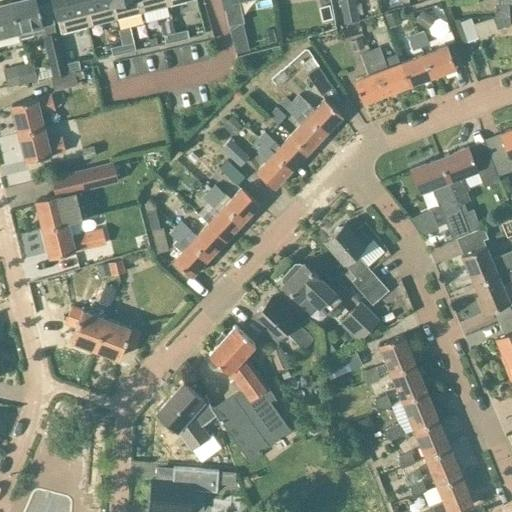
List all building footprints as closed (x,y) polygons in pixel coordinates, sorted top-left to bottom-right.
[(12,0),(13,1),(11,2),(19,33),(20,33),(21,38),(33,35),(32,29),(43,26),(35,0),(12,0)] [(88,26),(81,0),(52,0),(61,33),(88,26)] [(108,0),(81,0),(88,26),(113,20),(108,0)] [(139,13),(136,0),(108,0),(113,20),(139,13)] [(166,6),(164,0),(136,0),(139,13),(166,6)] [(222,0),(228,26),(237,24),(244,22),(240,2),(248,0),(222,0)] [(360,20),(356,0),(339,0),(344,23),(360,20)] [(511,0),(495,0),(496,16),(510,15),(510,5),(511,4),(511,0)] [(11,2),(0,4),(0,45),(21,40),(19,33),(11,2)] [(333,19),(330,5),(319,7),(322,21),(333,19)] [(402,23),(397,10),(384,15),(389,28),(402,23)] [(510,26),(510,15),(496,16),(496,27),(510,26)] [(471,17),(459,22),(467,42),(479,38),(471,17)] [(187,30),(175,33),(176,40),(189,38),(189,37),(187,30)] [(416,34),(420,46),(430,42),(425,30),(416,34)] [(53,76),(66,73),(56,32),(44,35),(53,76)] [(176,40),(175,33),(164,35),(166,42),(166,43),(176,40)] [(413,49),(420,46),(416,34),(408,37),(413,49)] [(364,41),(368,51),(384,94),(408,85),(400,63),(388,67),(384,57),(380,47),(378,48),(377,45),(378,45),(376,40),(372,41),(371,38),(364,41)] [(134,42),(121,45),(123,52),(135,50),(135,49),(134,42)] [(123,52),(121,45),(111,47),(112,54),(123,52)] [(447,45),(423,54),(432,76),(455,67),(447,45)] [(362,102),(384,94),(368,51),(360,54),(368,75),(354,80),(362,102)] [(423,54),(400,63),(408,85),(432,76),(423,54)] [(322,94),(333,86),(313,56),(302,64),(308,73),(307,73),(322,94)] [(68,70),(80,68),(78,62),(78,60),(67,63),(68,70)] [(38,61),(27,64),(31,82),(43,79),(38,61)] [(7,88),(31,82),(27,64),(3,70),(7,88)] [(54,91),(79,85),(77,80),(89,77),(87,69),(51,77),(54,91)] [(299,94),(292,101),(325,132),(342,115),(324,99),(315,109),(299,94)] [(52,95),(37,98),(11,105),(18,133),(44,127),(41,113),(55,109),(52,95)] [(301,124),(290,135),(307,151),(325,132),(292,101),(286,96),(279,103),(301,124)] [(209,137),(240,166),(250,156),(224,133),(222,135),(220,133),(225,128),(232,136),(242,125),(232,115),(223,125),(222,124),(209,137)] [(62,136),(48,139),(44,127),(18,133),(25,162),(66,151),(62,136)] [(511,158),(511,157),(511,156),(511,128),(499,133),(503,144),(488,150),(497,175),(511,169),(511,158)] [(290,135),(280,146),(264,131),(257,138),(291,169),(307,151),(290,135)] [(258,154),(266,162),(256,172),(274,188),(291,169),(257,138),(251,145),(260,152),(258,154)] [(464,175),(478,169),(483,181),(497,175),(488,150),(473,156),(468,145),(452,151),(453,152),(439,157),(459,206),(460,206),(470,199),(466,191),(469,189),(464,175)] [(419,193),(436,186),(445,212),(442,213),(452,239),(468,233),(464,221),(460,222),(455,208),(459,206),(439,157),(426,162),(425,162),(409,168),(419,193)] [(35,200),(42,229),(68,222),(81,219),(94,216),(87,189),(119,181),(114,161),(52,177),(56,195),(35,200)] [(241,187),(231,199),(214,184),(208,191),(219,201),(224,206),(241,222),(259,203),(241,187)] [(213,207),(219,201),(208,191),(202,196),(213,207)] [(157,253),(169,250),(164,227),(160,228),(156,208),(157,207),(149,199),(145,203),(157,253)] [(224,206),(207,224),(225,240),(241,222),(224,206)] [(68,222),(42,229),(49,258),(75,251),(75,252),(106,244),(102,227),(84,232),(81,219),(68,222)] [(207,224),(197,235),(181,219),(174,226),(208,258),(225,240),(207,224)] [(388,289),(356,254),(365,246),(344,223),(323,242),(344,264),(355,278),(351,281),(372,305),(388,289)] [(191,276),(208,258),(174,226),(169,232),(176,240),(172,244),(181,252),(173,260),(191,276)] [(479,228),(468,233),(457,238),(462,250),(485,240),(479,228)] [(468,270),(474,284),(511,269),(511,249),(491,258),(485,245),(461,255),(467,270),(468,270)] [(122,259),(108,263),(110,273),(111,275),(125,272),(122,259)] [(108,261),(96,264),(99,276),(110,273),(108,263),(108,261)] [(341,298),(319,278),(303,263),(282,285),(299,300),(304,294),(319,308),(320,307),(327,313),(341,298)] [(511,302),(510,303),(502,285),(511,280),(511,269),(474,284),(480,297),(479,297),(485,313),(509,303),(511,311),(511,302)] [(314,338),(295,319),(271,297),(253,317),(276,339),(284,331),(303,349),(314,338)] [(380,318),(360,299),(340,321),(360,340),(380,318)] [(96,300),(91,313),(82,310),(82,309),(72,305),(64,324),(75,328),(71,340),(94,349),(106,319),(105,318),(110,305),(96,300)] [(511,316),(507,319),(510,328),(511,332),(496,338),(502,354),(503,353),(508,366),(511,364),(511,316)] [(130,327),(130,328),(106,319),(94,349),(118,358),(123,346),(134,350),(141,331),(130,327)] [(239,389),(212,408),(215,414),(248,460),(290,430),(270,401),(275,397),(245,354),(255,343),(235,325),(209,354),(229,372),(228,373),(239,389)] [(390,372),(415,363),(403,334),(378,344),(386,361),(390,372)] [(270,351),(277,370),(288,366),(280,347),(270,351)] [(330,379),(363,366),(356,350),(324,363),(330,379)] [(390,372),(402,401),(426,391),(415,363),(390,372)] [(365,383),(379,377),(376,367),(363,371),(365,383)] [(202,425),(215,414),(212,408),(207,394),(202,399),(183,382),(156,412),(177,431),(190,450),(210,436),(202,425)] [(402,401),(414,429),(438,419),(426,391),(402,401)] [(388,395),(375,400),(378,411),(392,405),(388,395)] [(414,429),(425,458),(450,448),(438,419),(414,429)] [(399,424),(387,428),(389,439),(404,434),(399,424)] [(425,458),(437,486),(461,476),(450,448),(425,458)] [(398,456),(401,468),(415,462),(410,451),(398,456)] [(151,479),(149,511),(160,511),(191,511),(193,490),(217,491),(218,471),(175,468),(174,481),(151,479)] [(437,486),(447,511),(454,511),(473,504),(461,476),(437,486)] [(410,485),(413,496),(427,490),(422,480),(410,485)] [(324,488),(318,493),(325,503),(331,498),(324,488)] [(318,493),(311,498),(319,508),(325,503),(318,493)]
